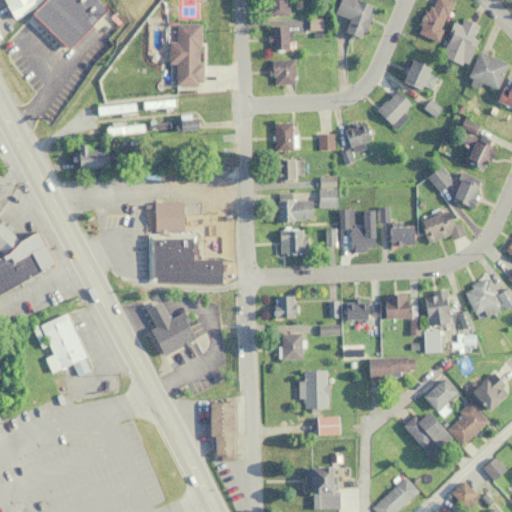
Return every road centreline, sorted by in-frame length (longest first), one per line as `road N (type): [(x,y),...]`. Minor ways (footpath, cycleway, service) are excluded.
road 1 (residential): [(254,511),(238,0)]
road 2 (secondary): [(211,511),(0,102)]
road 3 (residential): [(245,277),(448,262),(475,248),(493,225)]
road 4 (residential): [(240,104),(341,97),(368,76),(402,0)]
road 5 (residential): [(435,380),(367,432),(367,511)]
